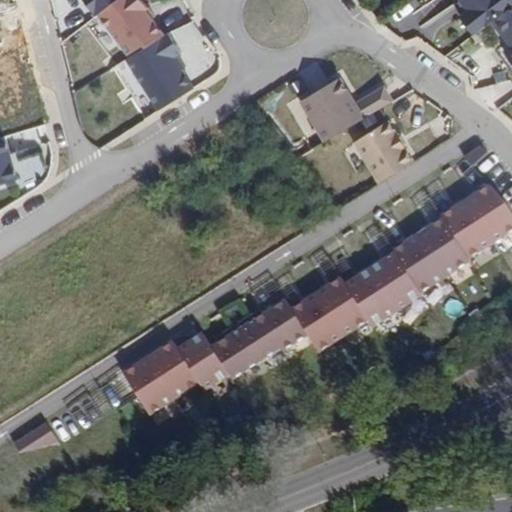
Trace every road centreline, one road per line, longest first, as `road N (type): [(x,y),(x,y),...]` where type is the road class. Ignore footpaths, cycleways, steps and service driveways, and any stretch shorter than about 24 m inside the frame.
road 1 (residential): [(0,439),(488,124)]
road 2 (secondary): [(511,394),(246,511)]
road 3 (residential): [(43,0),(84,163),(98,183)]
road 4 (residential): [(98,183),(259,82)]
road 5 (residential): [(344,28),(488,124)]
